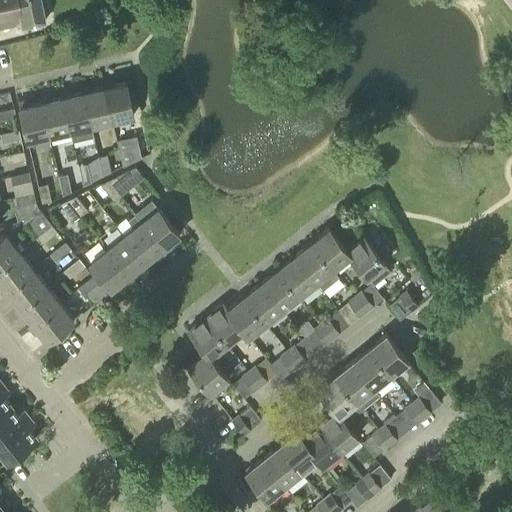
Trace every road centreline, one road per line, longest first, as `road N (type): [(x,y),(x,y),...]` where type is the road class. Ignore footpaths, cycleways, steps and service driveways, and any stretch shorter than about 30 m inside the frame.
road 1 (residential): [(219,454),(300,402),(308,372),(391,311)]
road 2 (residential): [(355,511),(404,473),(412,446),(460,410)]
